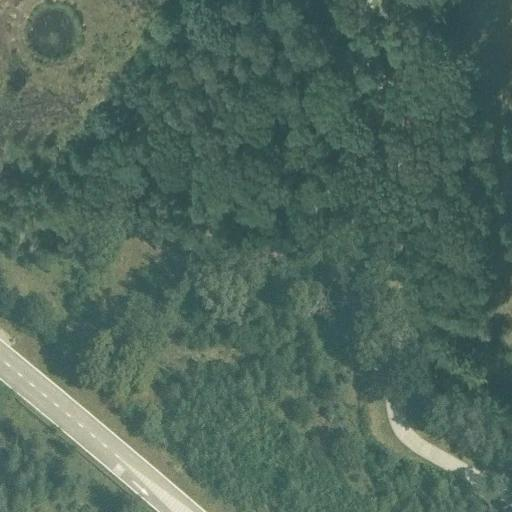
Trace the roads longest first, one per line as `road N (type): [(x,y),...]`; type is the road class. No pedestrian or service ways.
road 1 (unclassified): [(511,500),(419,448),(393,413),(411,229),(364,0)]
road 2 (unclassified): [(178,511),(0,362)]
